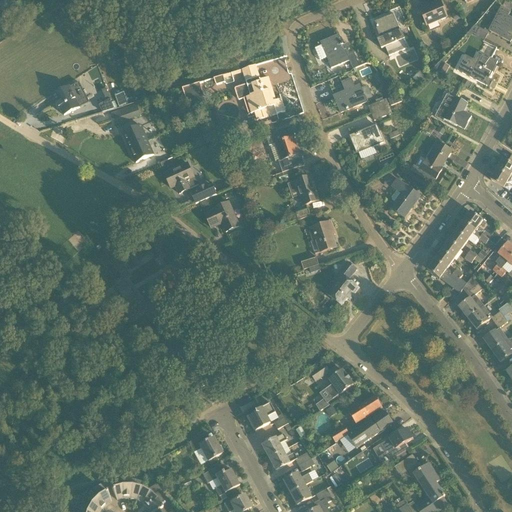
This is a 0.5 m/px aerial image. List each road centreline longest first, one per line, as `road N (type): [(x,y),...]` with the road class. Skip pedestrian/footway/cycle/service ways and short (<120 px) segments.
road 1 (residential): [(401,274),(322,139),(290,33),(356,0)]
road 2 (residential): [(344,347),(141,198)]
road 3 (residential): [(488,509),(440,436),(344,347)]
road 4 (residential): [(511,420),(401,274)]
road 5 (track): [(141,198),(0,118)]
